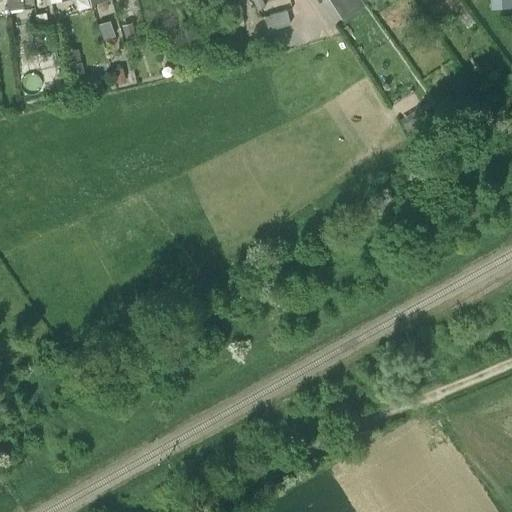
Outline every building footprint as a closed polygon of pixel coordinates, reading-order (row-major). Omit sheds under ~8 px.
[(33,0),(7,0),(8,9),(34,6),(33,0)] [(264,6),(261,0),(251,0),(256,9),(264,6)] [(335,0),(343,17),(368,5),(365,0),(335,0)] [(511,0),(488,0),(489,10),(511,9),(511,0)] [(286,9),(264,15),(268,29),(290,23),(286,9)] [(46,12),(35,14),(37,25),(48,23),(46,12)] [(110,20),(98,24),(104,39),(115,35),(110,20)] [(121,28),(124,42),(136,38),(132,25),(121,28)] [(67,65),(81,62),(78,48),(65,51),(67,65)] [(120,72),(114,75),(116,81),(122,79),(120,72)] [(429,101),(399,118),(410,137),(440,120),(429,101)]
